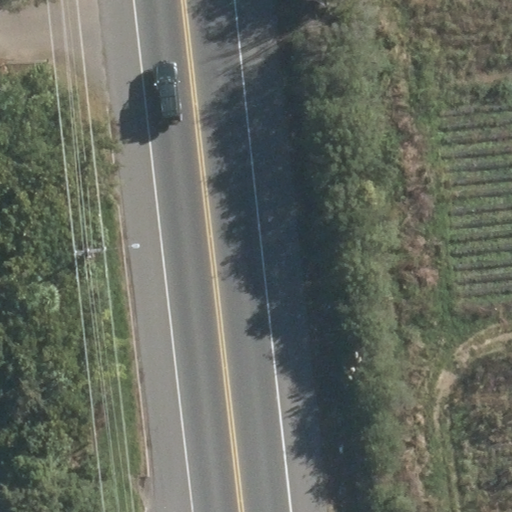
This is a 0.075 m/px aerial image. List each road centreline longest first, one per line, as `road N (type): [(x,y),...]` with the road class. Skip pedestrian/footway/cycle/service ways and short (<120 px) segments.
road 1 (secondary): [(246,511),(188,0)]
road 2 (track): [(190,12),(0,25)]
